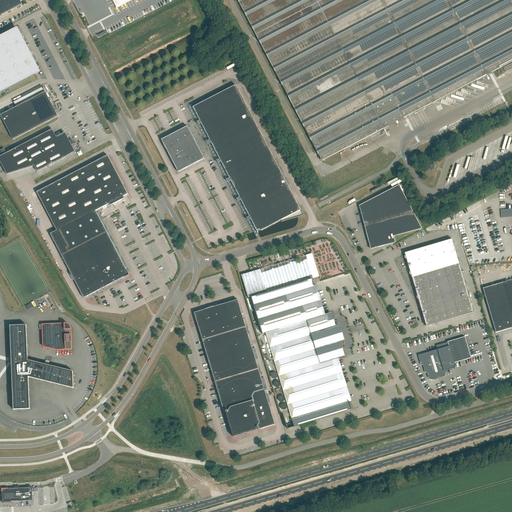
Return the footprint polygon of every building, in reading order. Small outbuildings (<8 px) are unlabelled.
[(0,0),(0,15),(0,16),(1,16),(2,15),(1,15),(22,5),(19,0),(0,0)] [(475,85),(477,80),(511,61),(511,0),(237,0),(322,161),(435,102),(440,103),(441,99),(445,100),(446,97),(450,98),(451,94),(455,95),(456,91),(460,93),(461,89),(465,90),(466,86),(470,87),(471,83),(475,85)] [(0,93),(36,75),(13,30),(0,36),(0,93)] [(246,106),(236,86),(193,108),(204,128),(246,106)] [(46,95),(1,118),(14,142),(59,119),(46,95)] [(204,128),(214,149),(257,127),(246,106),(204,128)] [(170,156),(196,143),(187,127),(162,140),(170,156)] [(257,127),(214,149),(225,169),(268,147),(257,127)] [(37,172),(74,153),(75,154),(76,153),(75,152),(71,145),(74,144),(72,144),(70,141),(69,141),(65,134),(57,138),(52,130),(0,156),(0,161),(7,175),(34,166),(37,172)] [(196,143),(170,156),(178,172),(204,159),(196,143)] [(235,190),(278,168),(268,147),(225,169),(235,190)] [(37,192),(57,231),(96,211),(109,204),(110,206),(124,199),(123,197),(128,195),(108,156),(37,192)] [(278,168),(235,190),(246,210),(289,188),(278,168)] [(413,212),(399,185),(359,206),(364,225),(413,212)] [(282,222),(298,217),(303,215),(302,213),(289,188),(246,210),(257,231),(261,229),(262,230),(281,220),(282,222)] [(96,211),(57,231),(50,234),(62,256),(107,232),(96,211)] [(390,244),(395,243),(393,236),(422,229),(413,212),(364,225),(371,249),(386,245),(390,244)] [(73,277),(95,265),(118,253),(107,232),(62,256),(73,277)] [(412,278),(459,264),(452,239),(405,253),(412,278)] [(95,265),(106,287),(129,275),(118,253),(95,265)] [(419,302),(466,288),(459,264),(412,278),(419,302)] [(84,298),(106,287),(95,265),(73,277),(84,298)] [(262,335),(266,333),(290,412),(283,414),(287,429),(352,409),(336,359),(340,358),(336,343),(340,342),(336,328),(332,329),(327,315),(323,316),(312,279),(251,298),(262,335)] [(511,280),(483,289),(496,333),(511,327),(511,280)] [(466,288),(419,302),(426,326),(474,312),(466,288)] [(194,313),(203,341),(246,328),(238,300),(194,313)] [(483,318),(474,321),(477,333),(486,330),(483,318)] [(47,324),(47,335),(48,348),(57,350),(72,350),(71,329),(71,328),(71,327),(70,327),(70,326),(69,325),(68,324),(67,324),(66,324),(65,323),(47,324)] [(73,371),(28,360),(26,325),(10,326),(13,410),(30,409),(29,377),(74,389),(73,371)] [(254,356),(246,328),(203,341),(211,369),(254,356)] [(471,358),(465,337),(447,342),(449,346),(418,355),(418,356),(420,355),(422,363),(424,363),(426,371),(428,371),(430,377),(432,378),(443,375),(444,373),(443,370),(453,368),(454,365),(454,363),(471,358)] [(190,354),(187,356),(192,372),(195,371),(190,354)] [(275,425),(254,356),(211,369),(223,410),(225,410),(233,437),(275,425)] [(2,489),(2,502),(32,500),(32,488),(32,487),(30,487),(30,486),(28,486),(28,488),(19,488),(19,486),(15,487),(15,488),(2,489)]
